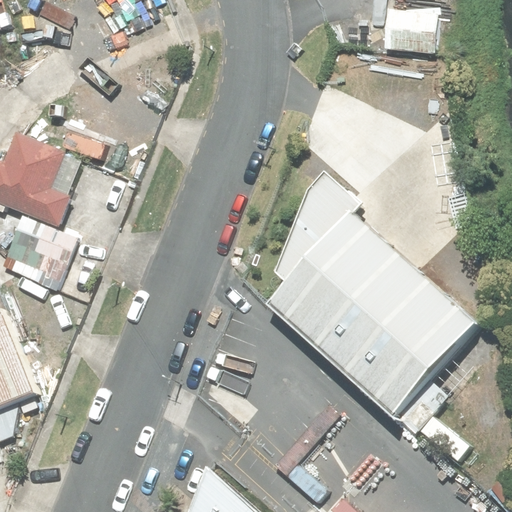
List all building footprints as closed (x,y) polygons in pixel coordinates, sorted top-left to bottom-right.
[(445,17),(393,10),(387,50),(439,57),(445,17)] [(78,155),(27,135),(14,167),(3,162),(0,170),(0,204),(67,232),(80,199),(63,192),(78,155)] [(487,328),(361,217),(369,206),(337,177),(323,193),(288,277),(299,286),(279,310),(366,385),(406,420),(487,328)] [(83,242),(27,220),(7,269),(64,291),(83,242)] [(11,317),(0,321),(0,414),(42,399),(11,317)] [(267,511),(217,468),(198,511),(267,511)]
